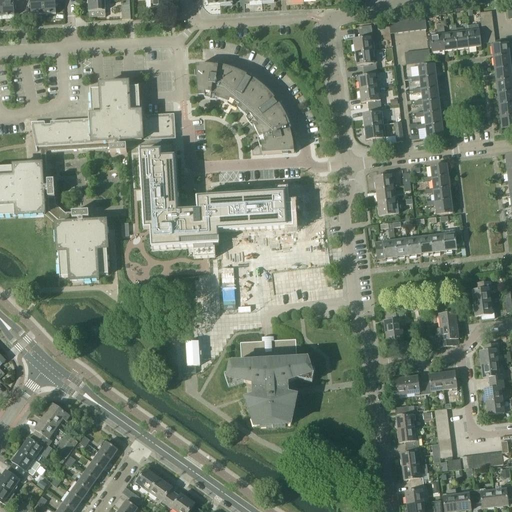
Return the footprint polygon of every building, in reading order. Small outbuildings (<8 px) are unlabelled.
[(0,0),(1,18),(14,17),(13,0),(0,0)] [(29,0),(31,16),(43,15),(42,0),(29,0)] [(42,0),(43,15),(56,15),(55,0),(42,0)] [(104,0),(94,0),(87,0),(88,13),(105,12),(104,0)] [(167,0),(150,0),(151,9),(168,8),(167,0)] [(480,20),(492,19),(491,12),(479,14),(480,20)] [(420,31),(426,30),(425,18),(418,18),(420,31)] [(457,34),(454,35),(456,50),(464,49),(468,49),(466,33),(469,33),(468,27),(467,24),(464,25),(463,25),(463,29),(456,30),(457,34)] [(372,52),(374,52),(371,26),(358,28),(360,40),(354,41),(355,53),(372,51),(372,52)] [(454,35),(457,34),(456,30),(455,26),(451,26),(452,35),(445,36),(442,36),(444,52),(456,50),(454,35)] [(469,33),(466,33),(468,49),(480,47),(477,26),(468,27),(469,33)] [(438,37),(431,38),(433,53),(444,52),(442,36),(445,36),(444,27),(437,28),(438,37)] [(511,58),(511,53),(509,54),(507,45),(492,47),(493,58),(509,56),(509,59),(511,58)] [(424,64),(431,63),(429,50),(423,51),(424,64)] [(363,72),(377,70),(375,59),(373,59),(372,52),(372,51),(355,53),(357,66),(363,66),(363,72)] [(418,64),(424,64),(423,51),(416,52),(418,64)] [(509,59),(509,56),(493,58),(495,70),(510,68),(511,71),(511,70),(511,65),(510,66),(509,59)] [(201,66),(196,67),(198,108),(209,108),(211,98),(228,104),(237,109),(247,118),(253,126),(261,143),(252,145),(253,156),(282,154),(282,156),(288,156),(288,154),(294,154),(294,148),(293,141),(290,130),(287,123),(284,117),(282,112),(279,107),(272,99),(267,93),(262,89),(258,85),(253,82),(244,76),(237,73),(231,71),(225,69),(218,68),(209,67),(201,66)] [(420,79),(435,77),(434,66),(418,68),(420,77),(411,78),(412,83),(420,82),(420,79)] [(511,77),(511,78),(511,71),(510,68),(495,70),(496,82),(511,80),(511,81),(511,77)] [(360,91),(376,89),(375,81),(378,81),(377,70),(363,72),(364,77),(358,78),(360,91)] [(421,91),(437,89),(435,77),(420,79),(420,82),(421,89),(412,90),(413,95),(422,94),(421,91)] [(511,81),(511,80),(496,82),(498,94),(511,92),(511,81)] [(45,153),(47,151),(109,148),(110,154),(126,153),(126,147),(148,145),(173,144),(173,140),(175,140),(174,115),(144,117),(141,102),(140,102),(139,88),(138,88),(129,89),(129,85),(100,87),(100,90),(91,91),(91,90),(90,90),(91,105),(90,105),(89,105),(88,120),(50,122),(50,125),(45,126),(44,123),(43,123),(44,127),(32,128),(32,126),(31,126),(37,152),(37,151),(41,151),(41,153),(45,153)] [(368,109),(381,107),(380,96),(377,97),(376,89),(360,91),(361,104),(367,103),(368,109)] [(423,103),(438,101),(437,89),(421,91),(422,94),(423,101),(414,102),(415,107),(423,106),(423,103)] [(511,92),(498,94),(499,106),(511,104),(511,92)] [(424,115),(440,113),(438,101),(423,103),(423,106),(424,113),(415,114),(416,119),(425,118),(424,115)] [(511,104),(499,106),(501,118),(511,116),(511,104)] [(364,128),(384,126),(381,107),(368,109),(369,114),(363,115),(364,128)] [(426,127),(441,125),(440,113),(424,115),(425,118),(425,125),(417,126),(417,131),(426,129),(426,127)] [(511,128),(511,116),(501,118),(502,130),(511,128)] [(384,126),(364,128),(366,141),(372,140),(373,146),(386,145),(396,143),(396,144),(403,143),(401,123),(394,124),(395,137),(385,138),(384,126)] [(426,127),(426,129),(427,139),(443,137),(441,125),(426,127)] [(141,161),(139,161),(141,189),(143,189),(143,202),(142,202),(144,230),(151,230),(152,251),(193,248),(194,260),(215,258),(214,247),(219,246),(218,234),(293,229),(292,206),(285,206),(284,193),(263,195),(263,196),(250,197),(250,195),(208,198),(196,199),(197,212),(179,213),(175,159),(174,159),(173,144),(152,145),(152,153),(140,154),(141,161)] [(60,209),(55,205),(54,182),(47,182),(45,153),(41,153),(42,166),(0,168),(0,217),(24,216),(24,217),(37,216),(37,215),(45,215),(51,220),(60,209)] [(430,168),(431,177),(432,180),(448,178),(447,165),(430,168)] [(376,191),(395,189),(395,188),(393,189),(392,182),(394,181),(393,172),(380,173),(380,177),(374,178),(376,191)] [(404,188),(410,187),(409,174),(402,175),(404,188)] [(432,182),(433,189),(433,192),(450,190),(448,178),(432,180),(431,177),(423,179),(424,183),(432,182)] [(378,204),(397,202),(397,201),(394,201),(393,194),(396,194),(395,189),(376,191),(378,204)] [(434,201),(435,204),(451,202),(450,190),(433,192),(433,189),(425,190),(425,195),(433,194),(434,201)] [(434,201),(426,202),(427,207),(435,206),(436,216),(452,214),(451,202),(435,204),(434,201)] [(397,202),(378,204),(379,217),(399,215),(397,202)] [(131,216),(89,219),(88,212),(65,214),(60,209),(51,220),(56,225),(57,233),(56,233),(57,246),(58,246),(60,279),(60,278),(70,278),(70,282),(75,281),(75,282),(91,281),(90,280),(99,280),(98,277),(98,276),(108,276),(105,222),(132,221),(131,216)] [(443,236),(445,254),(452,253),(452,251),(456,251),(454,234),(443,236)] [(444,254),(445,254),(443,236),(431,237),(433,256),(440,255),(440,253),(444,252),(444,254)] [(433,256),(431,237),(419,239),(421,257),(428,256),(428,254),(432,254),(433,256)] [(421,257),(419,239),(407,240),(409,259),(416,258),(416,256),(420,255),(421,257)] [(409,259),(407,240),(395,242),(397,260),(404,259),(404,257),(409,257),(409,259)] [(397,260),(395,242),(375,244),(377,261),(385,260),(385,261),(392,261),(392,259),(397,258),(397,260)] [(473,305),(490,303),(488,290),(491,290),(490,283),(477,285),(478,291),(472,292),(473,305)] [(490,303),(473,305),(475,318),(481,317),(481,321),(494,320),(493,310),(491,311),(490,303)] [(390,322),(384,322),(386,336),(402,334),(401,321),(405,320),(404,313),(389,315),(390,322)] [(440,329),(457,327),(456,314),(438,316),(440,329)] [(453,341),(459,340),(457,327),(440,329),(437,330),(439,343),(437,343),(438,349),(454,347),(453,341)] [(402,334),(386,336),(387,349),(404,347),(402,334)] [(291,426),(297,398),(289,396),(288,383),(297,380),(297,381),(312,384),(315,371),(311,371),(307,361),(297,361),(297,360),(296,340),(273,341),(273,337),(262,338),(262,342),(240,343),(241,364),(231,365),(228,376),(224,376),(228,388),(243,383),(252,385),(253,398),(245,401),(254,428),(259,426),(260,429),(285,428),(286,425),(291,426)] [(485,352),(479,353),(481,366),(498,364),(495,346),(497,345),(497,344),(484,346),(485,352)] [(489,384),(503,383),(502,376),(499,376),(498,364),(481,366),(483,379),(488,379),(489,384)] [(442,374),(444,391),(451,390),(452,393),(457,392),(454,373),(442,374)] [(436,392),(444,391),(442,374),(429,376),(429,382),(424,383),(426,396),(436,395),(436,392)] [(426,396),(424,383),(418,384),(417,378),(405,379),(407,396),(414,395),(414,397),(426,396)] [(399,397),(407,396),(405,379),(391,381),(394,400),(399,399),(399,397)] [(486,404),(505,401),(503,389),(504,389),(503,383),(489,384),(490,390),(484,390),(486,404)] [(505,401),(486,404),(487,417),(504,415),(502,402),(505,401)] [(43,419),(57,429),(63,421),(66,423),(70,417),(53,405),(43,419)] [(395,415),(409,414),(408,407),(395,409),(395,415)] [(447,416),(447,410),(446,410),(434,412),(435,418),(447,416)] [(397,432),(416,429),(414,429),(413,422),(416,421),(415,416),(396,418),(397,432)] [(49,440),(57,429),(43,419),(34,431),(36,432),(32,436),(49,447),(52,442),(49,440)] [(406,449),(419,448),(416,429),(397,432),(399,444),(405,444),(406,449)] [(76,442),(81,435),(75,431),(71,438),(76,442)] [(52,450),(49,447),(32,436),(29,440),(32,442),(42,449),(39,455),(45,459),(52,450)] [(42,449),(32,442),(29,440),(28,440),(20,451),(34,461),(39,455),(42,449)] [(502,454),(508,454),(507,442),(500,443),(502,453),(502,454)] [(99,453),(110,461),(117,451),(106,443),(99,453)] [(66,447),(60,455),(66,459),(72,451),(66,447)] [(402,469),(419,467),(418,459),(420,458),(419,448),(406,449),(407,455),(400,455),(402,469)] [(10,468),(26,479),(29,474),(32,477),(40,466),(34,461),(20,451),(12,463),(13,464),(10,468)] [(103,471),(110,461),(99,453),(92,463),(103,471)] [(61,456),(58,460),(63,464),(66,459),(61,456)] [(449,472),(461,471),(460,458),(459,458),(460,461),(452,462),(452,458),(447,459),(449,472)] [(96,481),(103,471),(92,463),(85,473),(96,481)] [(404,482),(410,481),(410,487),(423,485),(422,475),(427,474),(426,466),(419,467),(402,469),(404,482)] [(22,484),(26,479),(10,468),(7,472),(6,472),(0,479),(0,485),(11,493),(19,482),(22,484)] [(150,494),(159,480),(146,471),(136,484),(150,494)] [(89,491),(96,481),(85,473),(78,483),(89,491)] [(165,508),(175,494),(170,491),(172,489),(159,480),(150,494),(162,502),(160,504),(165,508)] [(37,486),(43,490),(46,486),(40,481),(37,486)] [(82,501),(89,491),(78,483),(71,494),(82,501)] [(0,485),(0,502),(6,507),(14,495),(11,493),(0,485)] [(407,506),(423,504),(422,496),(425,496),(423,485),(410,487),(411,492),(405,493),(407,506)] [(507,500),(511,499),(511,488),(511,487),(500,488),(501,491),(493,491),(495,508),(508,507),(507,500)] [(495,508),(493,491),(485,492),(485,490),(474,491),(476,504),(481,504),(482,510),(495,508)] [(470,505),(476,504),(474,491),(463,493),(463,495),(456,496),(458,511),(463,511),(471,511),(470,505)] [(75,511),(82,501),(71,494),(63,504),(75,511)] [(175,494),(165,508),(170,511),(172,509),(175,511),(189,511),(194,505),(181,496),(179,497),(175,494)] [(458,511),(456,496),(448,497),(448,495),(442,495),(444,511),(458,511)] [(119,511),(120,511),(135,511),(138,509),(126,501),(119,511)]
